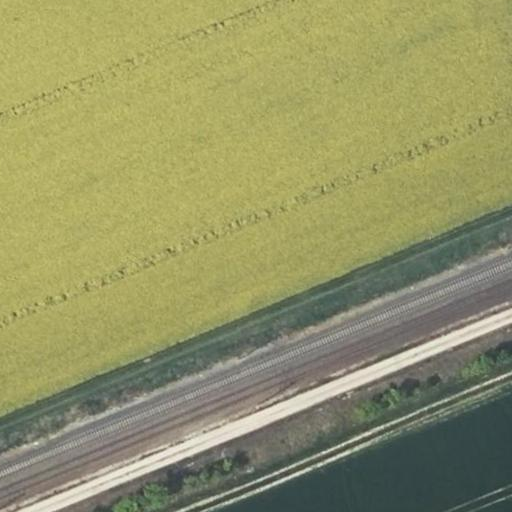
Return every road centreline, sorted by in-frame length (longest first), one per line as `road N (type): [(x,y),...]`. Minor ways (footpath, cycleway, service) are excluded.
road 1 (track): [(0,424),(511,215)]
road 2 (track): [(511,310),(22,511)]
road 3 (track): [(511,375),(179,511)]
